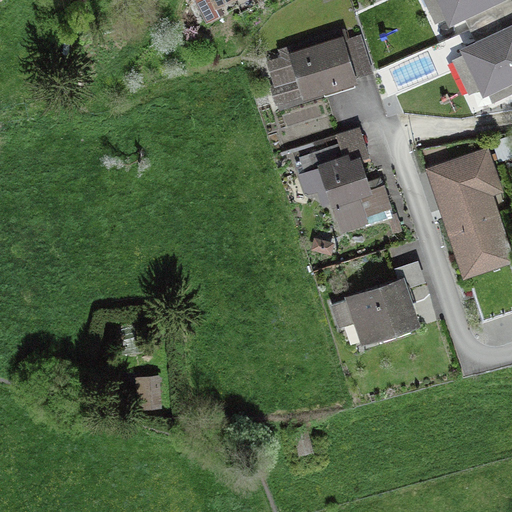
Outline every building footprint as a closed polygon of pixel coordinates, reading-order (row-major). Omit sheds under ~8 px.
[(227,0),(194,0),(205,21),(216,15),(213,7),(227,0)] [(444,0),(452,17),(486,0),(444,0)] [(511,25),(465,48),(485,89),(511,75),(511,25)] [(351,75),(367,70),(356,37),(290,58),(296,78),(270,87),(275,103),(352,79),(351,75)] [(341,158),(336,144),(298,158),(303,172),(319,166),(340,228),(362,220),(360,215),(387,206),(381,187),(368,191),(357,160),(346,164),(344,157),(341,158)] [(489,153),(432,174),(472,280),(511,264),(511,243),(496,200),(505,197),(489,153)] [(362,340),(412,323),(398,281),(347,299),(362,340)] [(155,376),(139,377),(142,408),(158,407),(155,376)] [(298,452),(309,449),(303,427),(292,429),(298,452)]
